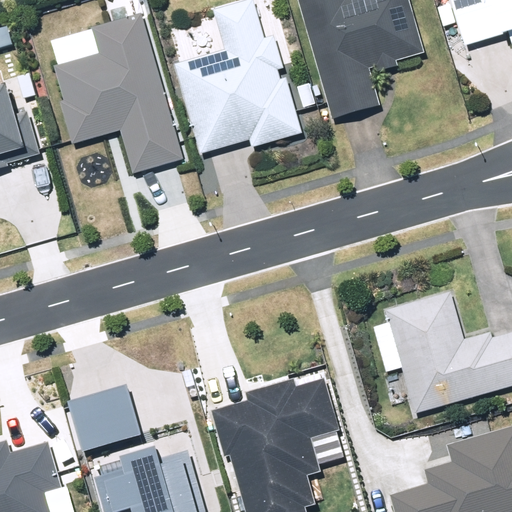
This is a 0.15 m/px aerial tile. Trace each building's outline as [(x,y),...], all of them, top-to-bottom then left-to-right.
[(228,55),(178,69),(203,158),(249,145),(251,152),(305,137),(278,38),(266,41),(254,0),(250,0),(215,10),(228,55)] [(298,0),(337,127),(384,112),(373,76),(429,58),(410,0),(298,0)] [(511,0),(453,0),(470,53),(510,42),(511,49),(511,0)] [(143,18),(94,32),(102,60),(58,73),(79,148),(124,135),(137,179),(185,165),(143,18)] [(0,169),(32,160),(11,92),(0,95),(0,169)] [(404,372),(416,417),(511,392),(511,337),(468,349),(453,294),(388,311),(391,322),(375,326),(388,376),(404,372)] [(222,459),(230,457),(245,511),(319,511),(323,511),(315,482),(325,479),(315,444),(341,436),(325,382),(298,390),(296,382),(246,397),(249,404),(209,415),(222,459)] [(127,388),(69,407),(86,460),(144,441),(127,388)] [(511,511),(511,436),(448,454),(452,471),(427,478),(430,489),(394,499),(397,511),(511,511)] [(0,511),(55,511),(52,499),(69,493),(53,443),(7,458),(3,442),(0,442),(0,511)] [(201,511),(186,461),(165,467),(160,450),(125,460),(131,479),(104,487),(111,511),(201,511)]
